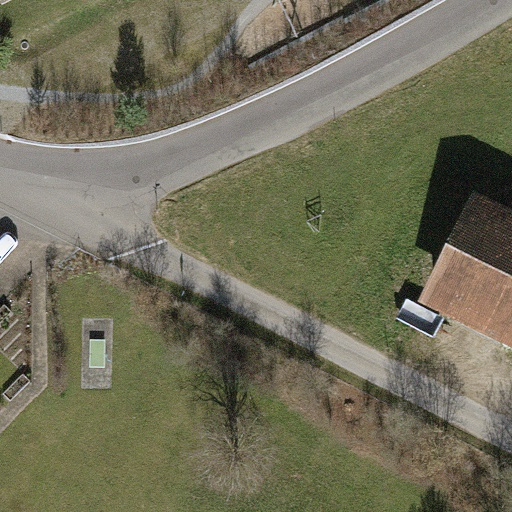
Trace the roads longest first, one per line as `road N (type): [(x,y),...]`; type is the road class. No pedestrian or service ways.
road 1 (track): [(0,174),(511,437)]
road 2 (unclassified): [(0,173),(55,182),(179,160),(338,91),(491,0)]
